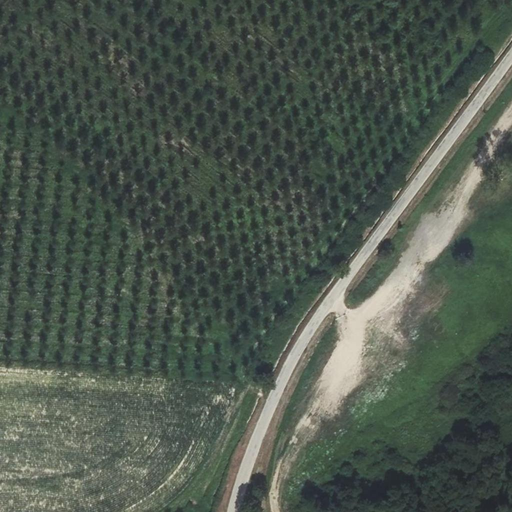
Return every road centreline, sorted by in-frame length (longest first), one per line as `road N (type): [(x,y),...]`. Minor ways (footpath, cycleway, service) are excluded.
road 1 (unclassified): [(234,511),(306,334),(511,54)]
road 2 (track): [(334,297),(349,327),(277,475),(275,511)]
